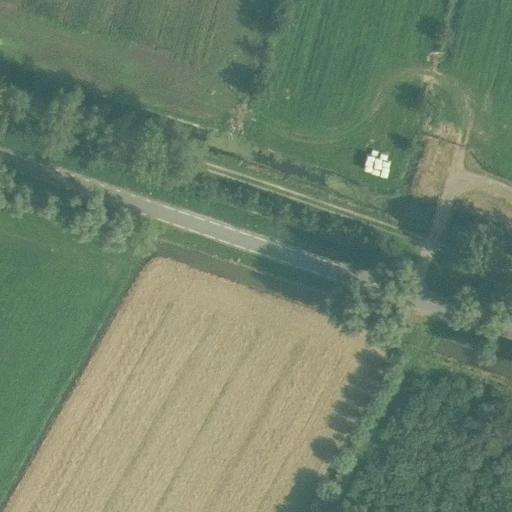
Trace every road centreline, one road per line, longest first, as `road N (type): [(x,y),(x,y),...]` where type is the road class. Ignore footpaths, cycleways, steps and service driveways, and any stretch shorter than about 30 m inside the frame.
road 1 (tertiary): [(511,330),(0,158)]
road 2 (track): [(0,97),(432,246)]
road 3 (track): [(451,187),(469,110),(446,82),(401,70)]
road 4 (track): [(432,246),(457,183),(471,179),(511,193)]
